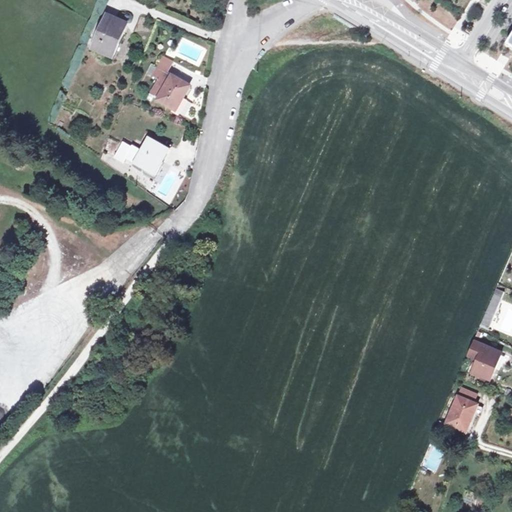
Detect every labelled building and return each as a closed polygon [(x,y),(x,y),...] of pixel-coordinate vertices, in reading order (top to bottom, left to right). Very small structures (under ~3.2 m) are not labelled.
[(97,49),(115,57),(129,26),(111,17),(97,49)] [(163,75),(166,77),(172,66),(162,61),(157,71),(164,75),(163,75)] [(157,104),(175,115),(189,90),(166,77),(163,75),(164,75),(157,71),(153,80),(159,83),(156,88),(164,93),(159,101),(157,104)] [(164,93),(156,88),(151,96),(159,101),(164,93)] [(131,150),(123,146),(115,160),(123,164),(126,160),(153,175),(166,151),(148,142),(141,155),(132,149),(131,150)] [(478,326),(486,329),(502,293),(493,289),(478,326)] [(465,355),(475,360),(469,372),(487,380),(499,353),(471,341),(465,355)] [(442,424),(462,433),(475,405),(470,403),(473,395),(458,388),(455,396),(454,396),(448,410),(448,411),(442,424)]
